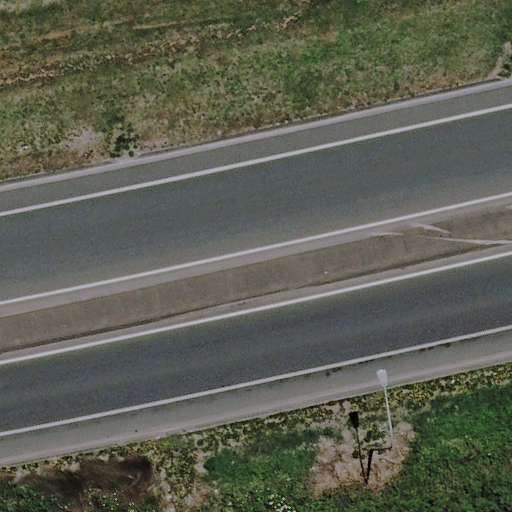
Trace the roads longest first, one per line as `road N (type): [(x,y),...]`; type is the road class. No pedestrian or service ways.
road 1 (primary): [(511,280),(0,390)]
road 2 (primary): [(0,255),(511,146)]
